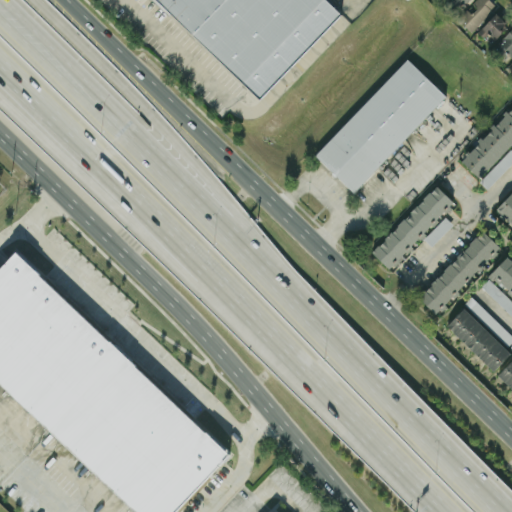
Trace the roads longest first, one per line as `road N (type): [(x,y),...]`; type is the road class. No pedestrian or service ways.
road 1 (motorway): [(0,47),(452,511)]
road 2 (primary): [(511,434),(70,0)]
road 3 (primary): [(0,126),(172,296),(359,511)]
road 4 (motorway): [(494,511),(225,240)]
road 5 (motorway): [(225,240),(12,0)]
road 6 (motorway): [(225,240),(0,22)]
road 7 (residential): [(511,172),(386,308)]
